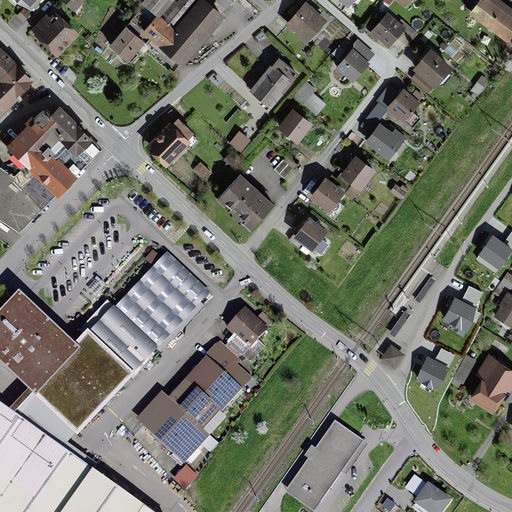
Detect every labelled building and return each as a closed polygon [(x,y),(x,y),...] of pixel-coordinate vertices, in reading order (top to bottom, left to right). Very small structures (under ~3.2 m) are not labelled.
[(143,31),(151,37),(182,63),(222,16),(203,0),(143,0),(142,1),(142,0),(138,4),(142,8),(140,10),(148,16),(153,11),(159,16),(156,21),(154,19),(152,22),(143,31)] [(481,0),(481,1),(478,0),(471,0),(466,7),(507,38),(511,31),(511,16),(489,0),(481,0)] [(323,21),(305,5),(289,23),(307,39),(323,21)] [(29,14),(23,9),(18,15),(23,20),(29,14)] [(143,31),(152,22),(139,11),(125,27),(126,28),(111,46),(127,60),(144,41),(146,43),(151,37),(143,31)] [(56,14),(52,19),(47,14),(32,29),(56,53),(76,33),(56,14)] [(402,29),(386,16),(374,31),(390,44),(402,29)] [(0,77),(15,64),(0,49),(0,77)] [(367,63),(352,51),(339,66),(353,79),(367,63)] [(450,67),(431,51),(416,68),(435,84),(450,67)] [(251,81),(247,85),(264,99),(261,102),(265,105),(267,102),(270,105),(296,73),(279,59),(256,86),(251,81)] [(7,85),(5,86),(14,95),(30,79),(15,64),(0,77),(0,80),(1,79),(7,85)] [(433,86),(417,73),(412,79),(428,92),(433,86)] [(0,108),(14,95),(5,86),(3,89),(0,86),(0,108)] [(418,103),(404,90),(390,106),(403,119),(405,118),(413,125),(419,118),(410,111),(418,103)] [(45,111),(40,112),(34,118),(32,116),(26,122),(30,126),(11,146),(27,163),(14,176),(0,166),(0,219),(16,229),(32,213),(22,207),(35,189),(44,179),(57,193),(73,176),(100,150),(60,109),(51,117),(45,111)] [(310,123),(293,111),(281,127),(297,139),(310,123)] [(191,134),(178,120),(171,127),(170,126),(163,133),(161,132),(156,137),(157,139),(150,146),(166,161),(186,142),(184,140),(191,134)] [(395,130),(392,133),(380,124),(367,141),(388,157),(404,137),(395,130)] [(245,138),(236,131),(226,144),(235,151),(245,138)] [(373,170),(356,157),(344,174),(341,173),(337,178),(349,187),(353,182),(360,187),(373,170)] [(212,171),(199,159),(191,167),(204,179),(212,171)] [(293,168),(283,159),(274,169),(284,178),(293,168)] [(273,204),(240,174),(218,198),(251,228),(273,204)] [(333,184),(325,178),(312,196),(329,209),(342,192),(344,193),(349,187),(337,178),(333,184)] [(326,231),(309,218),(296,235),(294,233),(289,239),(301,249),(305,243),(312,248),(318,252),(322,252),(327,245),(327,242),(321,237),(326,231)] [(511,249),(511,248),(493,234),(480,252),(499,267),(511,249)] [(0,317),(0,360),(76,432),(208,292),(180,265),(127,321),(121,316),(107,330),(100,323),(74,350),(19,298),(0,317)] [(435,280),(431,276),(415,299),(419,302),(435,280)] [(511,294),(508,292),(502,302),(503,303),(496,315),(511,324),(511,294)] [(474,308),(455,298),(445,318),(467,329),(473,318),(469,316),(474,308)] [(252,317),(244,310),(228,328),(236,335),(229,342),(243,355),(250,348),(266,330),(256,321),(257,320),(253,315),(252,317)] [(405,310),(389,333),(394,336),(410,314),(405,310)] [(388,350),(396,355),(391,363),(395,367),(405,353),(390,343),(381,356),(382,357),(388,350)] [(396,355),(388,350),(382,357),(391,363),(396,355)] [(461,381),(473,359),(466,355),(452,382),(458,386),(461,381)] [(206,356),(168,399),(203,431),(204,430),(252,378),(236,364),(227,375),(206,356)] [(485,380),(474,398),(491,409),(503,390),(502,390),(511,373),(511,370),(489,356),(477,375),(485,380)] [(448,367),(427,357),(417,377),(438,387),(448,367)] [(210,435),(204,430),(203,431),(168,399),(143,426),(184,463),(210,435)] [(0,511),(151,511),(127,495),(131,490),(129,485),(109,471),(104,478),(0,403),(0,511)] [(336,422),(292,484),(320,503),(351,459),(364,442),(336,422)] [(440,511),(449,500),(428,485),(416,503),(428,511),(440,511)]
